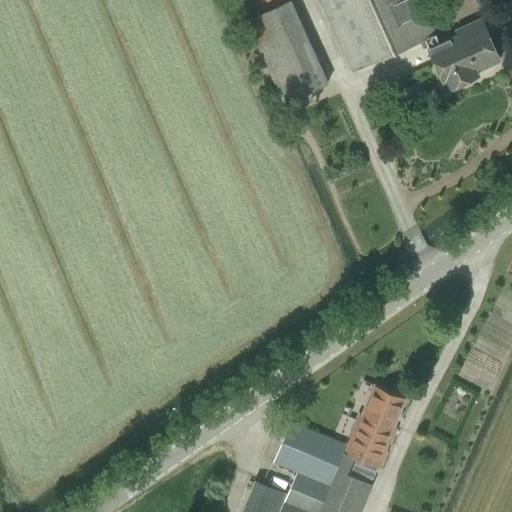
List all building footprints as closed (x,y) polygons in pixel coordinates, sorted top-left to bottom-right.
[(470,73),(499,60),(481,19),(456,30),(458,34),(439,43),(419,0),(320,0),(352,71),(424,39),(446,89),(472,77),(470,73)] [(327,82),(319,65),(275,85),(283,102),(327,82)] [(393,430),(393,429),(405,399),(374,386),(361,416),(393,430)] [(371,486),(378,468),(379,469),(396,430),(393,429),(393,430),(361,416),(358,415),(345,446),(346,446),(343,454),(336,471),(371,486)] [(346,446),(345,446),(290,422),(274,463),(297,473),(288,494),(256,481),(242,511),(359,511),(371,486),(336,471),(343,454),(346,446)]
